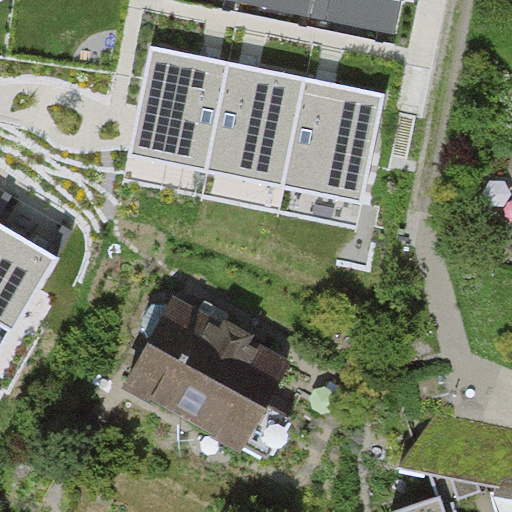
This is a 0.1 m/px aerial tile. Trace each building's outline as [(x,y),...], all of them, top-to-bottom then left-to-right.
[(399,0),(355,0),(397,10),(399,0)] [(376,88),(150,33),(124,143),(349,198),(376,88)] [(0,218),(0,399),(76,259),(0,218)] [(125,405),(244,467),(296,369),(176,307),(125,405)] [(511,430),(438,417),(395,484),(436,490),(440,509),(432,511),(462,511),(483,505),(482,497),(511,501),(511,430)]
